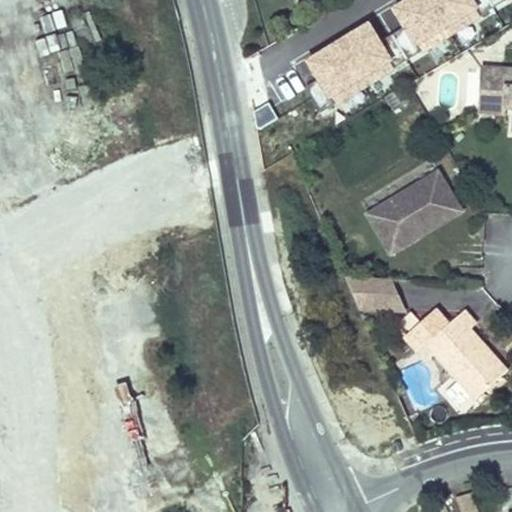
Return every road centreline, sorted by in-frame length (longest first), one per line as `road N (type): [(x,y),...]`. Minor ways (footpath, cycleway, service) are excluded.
road 1 (secondary): [(201,0),(263,330),(313,474)]
road 2 (residential): [(366,503),(461,462),(511,455)]
